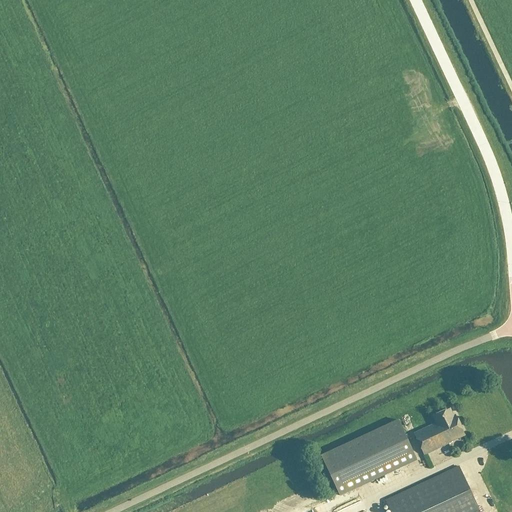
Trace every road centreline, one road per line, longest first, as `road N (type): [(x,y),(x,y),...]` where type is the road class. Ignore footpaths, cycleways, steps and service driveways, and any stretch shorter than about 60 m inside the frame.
road 1 (unclassified): [(110,511),(511,326)]
road 2 (tertiary): [(511,261),(485,150),(414,0)]
